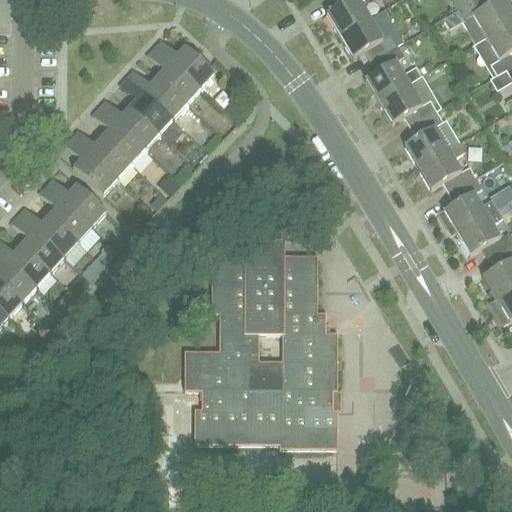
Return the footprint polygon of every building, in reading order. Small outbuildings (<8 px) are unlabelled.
[(340,40),(370,22),(360,4),(367,0),(331,0),(332,0),(338,11),(326,18),(340,40)] [(474,49),(511,26),(511,17),(511,15),(511,14),(511,8),(507,0),(505,0),(491,9),(485,0),(482,0),(458,14),(459,15),(443,24),(449,35),(461,27),(474,49)] [(458,14),(482,0),(457,0),(452,3),(458,14)] [(370,22),(340,40),(353,62),(364,55),(371,66),(398,50),(391,39),(383,44),(370,22)] [(511,26),(474,49),(474,50),(473,50),(492,82),(511,70),(511,26)] [(155,52),(200,94),(215,79),(185,51),(177,59),(161,45),(155,52)] [(416,71),(404,78),(396,65),(404,61),(398,50),(371,66),(377,77),(365,83),(378,106),(421,81),(416,71)] [(186,109),(200,94),(155,52),(148,59),(164,74),(157,82),(186,109)] [(511,115),(511,70),(492,82),(492,84),(505,76),(511,87),(511,103),(506,107),(511,116),(511,115)] [(127,82),(173,124),(186,109),(157,82),(150,90),(134,75),(127,82)] [(421,81),(378,106),(392,128),(403,121),(409,131),(439,113),(421,81)] [(159,139),(173,124),(127,82),(120,89),(137,104),(129,112),(159,139)] [(213,93),(199,103),(223,136),(237,126),(213,93)] [(106,105),(99,112),(145,154),(159,139),(129,112),(122,120),(106,105)] [(131,169),(145,154),(99,112),(93,119),(109,134),(102,142),(131,169)] [(439,113),(409,131),(416,142),(404,149),(418,172),(459,147),(445,125),(443,126),(437,117),(440,115),(439,113)] [(78,135),(72,142),(117,184),(131,169),(102,142),(94,150),(78,135)] [(103,200),(117,184),(72,142),(65,149),(80,163),(72,172),(103,200)] [(459,147),(418,172),(431,194),(443,187),(449,197),(475,182),(469,171),(461,176),(454,163),(464,157),(459,147)] [(491,205),(482,210),(474,197),(482,192),(475,182),(449,197),(455,208),(439,218),(447,231),(451,229),(456,237),(496,214),(491,205)] [(52,183),(46,190),(91,232),(106,217),(76,189),(68,198),(52,183)] [(55,213),(48,220),(78,247),(91,232),(46,190),(39,198),(55,213)] [(25,213),(18,220),(64,262),(78,247),(48,220),(41,228),(25,213)] [(496,214),(456,237),(470,259),(481,253),(487,263),(511,248),(511,243),(508,237),(500,241),(493,229),(502,223),(496,214)] [(20,250),(50,278),(64,262),(18,220),(11,228),(28,243),(20,250)] [(0,246),(0,259),(36,292),(50,278),(20,250),(13,258),(0,246)] [(184,356),(183,395),(201,395),(201,414),(194,413),(194,449),(279,450),(279,454),(336,454),(337,337),(325,337),(325,317),(317,317),(317,260),(283,260),(283,246),(244,246),(244,260),(210,260),(210,318),(218,318),(218,356),(184,356)] [(511,248),(487,263),(494,273),(482,280),(496,303),(511,293),(511,248)] [(0,272),(0,287),(22,308),(36,292),(0,259),(0,272),(0,273),(0,272)] [(104,272),(95,263),(81,278),(90,287),(104,272)] [(0,315),(8,323),(22,308),(0,287),(0,315)] [(62,316),(76,301),(67,293),(53,308),(62,316)] [(511,323),(511,293),(496,303),(500,311),(495,314),(503,328),(511,323)] [(314,486),(314,509),(337,509),(337,486),(314,486)]
